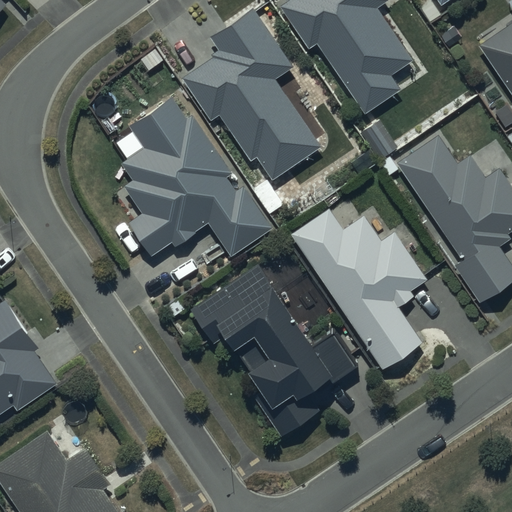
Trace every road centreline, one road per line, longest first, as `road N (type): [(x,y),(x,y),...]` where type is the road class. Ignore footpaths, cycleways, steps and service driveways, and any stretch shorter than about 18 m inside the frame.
road 1 (residential): [(125,0),(30,81),(18,104),(15,156),(25,184),(239,511)]
road 2 (residential): [(309,511),(511,373)]
